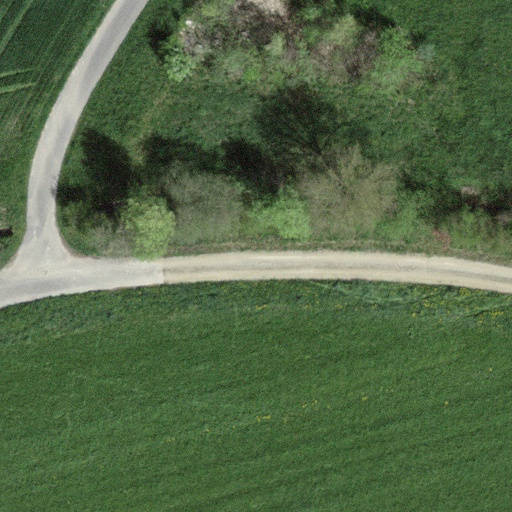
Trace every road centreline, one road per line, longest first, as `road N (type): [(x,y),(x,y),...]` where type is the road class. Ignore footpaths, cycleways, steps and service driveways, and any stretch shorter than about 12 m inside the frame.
road 1 (track): [(511,287),(249,273),(0,300)]
road 2 (track): [(136,0),(70,104),(37,205),(41,290)]
